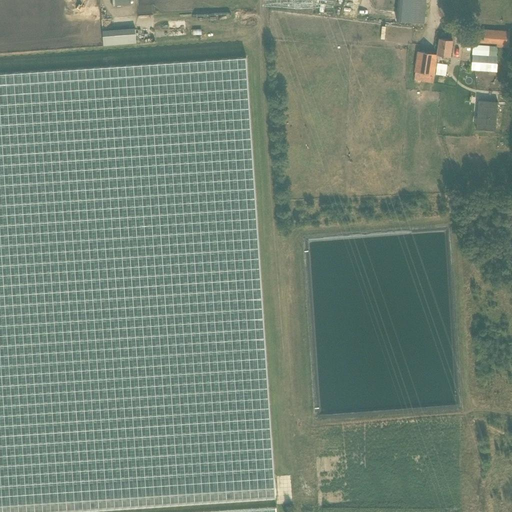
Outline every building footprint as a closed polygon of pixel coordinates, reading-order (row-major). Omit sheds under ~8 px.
[(64,0),(67,24),(88,23),(86,0),(64,0)] [(425,0),(414,0),(414,3),(410,2),(409,13),(411,13),(410,23),(424,24),(425,0)] [(134,29),(102,32),(103,46),(135,43),(134,29)] [(473,45),(483,45),(509,47),(510,32),(474,29),(473,45)] [(450,57),(453,41),(440,38),(437,55),(419,52),(416,72),(434,75),(436,63),(449,65),(450,57)] [(472,54),(471,63),(471,70),(497,72),(498,55),(472,54)] [(0,511),(47,511),(276,498),(246,57),(0,73),(0,511)] [(463,79),(460,100),(469,101),(471,80),(463,79)]
